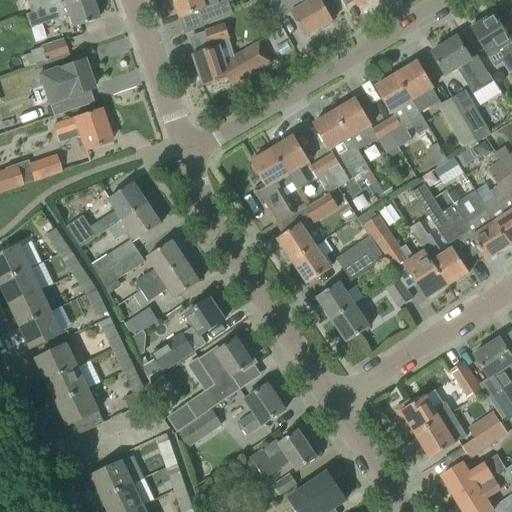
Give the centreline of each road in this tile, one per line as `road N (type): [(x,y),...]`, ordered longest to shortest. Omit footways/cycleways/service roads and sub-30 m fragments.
road 1 (residential): [(181,146),(218,139),(451,0)]
road 2 (residential): [(332,399),(214,219),(181,146)]
road 3 (residential): [(332,399),(511,285)]
road 4 (residential): [(66,511),(0,350)]
road 5 (residential): [(181,146),(131,0)]
road 6 (residential): [(407,511),(332,399)]
